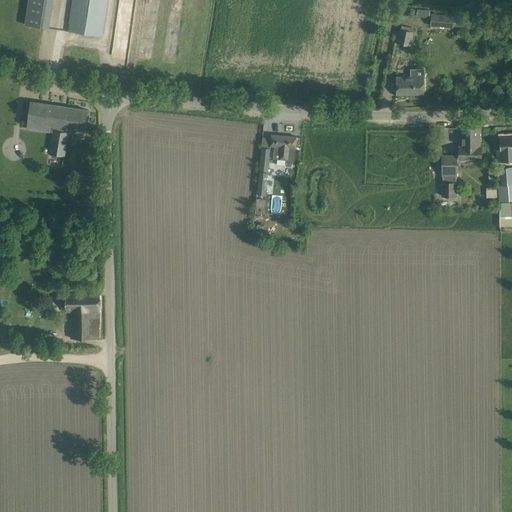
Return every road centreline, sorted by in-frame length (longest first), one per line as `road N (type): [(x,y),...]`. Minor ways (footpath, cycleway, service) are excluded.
road 1 (unclassified): [(113,511),(108,95)]
road 2 (unclassified): [(511,113),(366,115),(108,95)]
